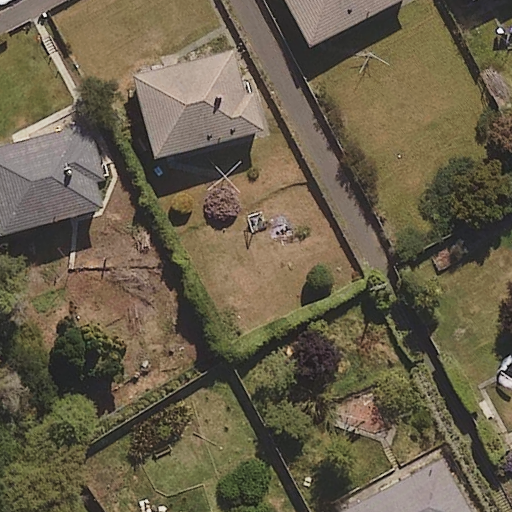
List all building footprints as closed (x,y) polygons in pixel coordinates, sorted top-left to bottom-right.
[(402,0),(287,0),(313,47),(402,0)] [(257,133),(236,50),(137,76),(159,159),(257,133)] [(109,207),(86,125),(0,148),(0,223),(3,236),(109,207)] [(475,511),(443,451),(328,511),(475,511)] [(121,473),(97,485),(110,511),(138,511),(140,511),(121,473)]
